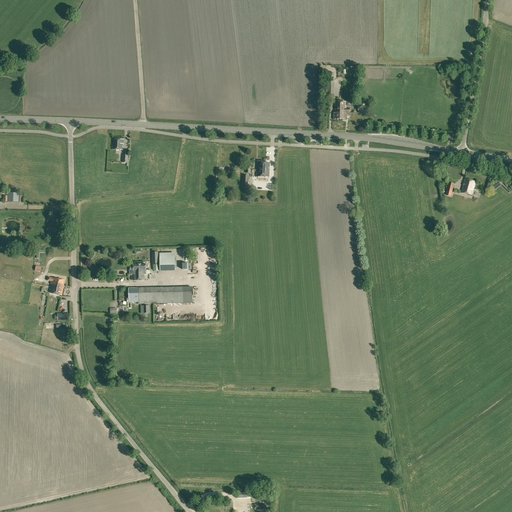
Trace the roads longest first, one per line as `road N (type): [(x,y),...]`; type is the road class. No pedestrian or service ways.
road 1 (unclassified): [(190,511),(102,403),(81,363),(69,120)]
road 2 (primary): [(462,151),(69,120)]
road 3 (unclassified): [(462,151),(486,0)]
